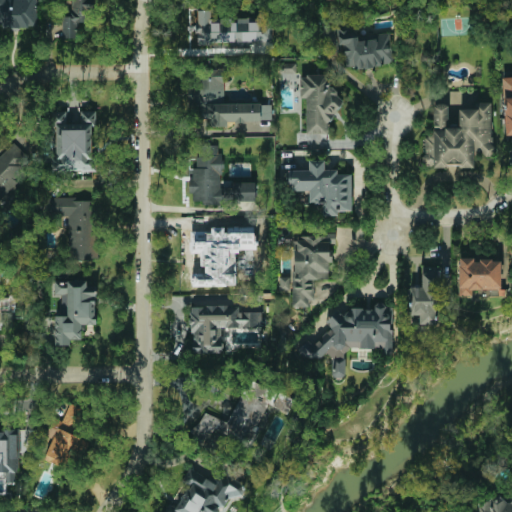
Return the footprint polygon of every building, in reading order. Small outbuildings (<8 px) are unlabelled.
[(0,0),(0,26),(37,26),(36,0),(0,0)] [(61,38),(77,38),(77,22),(93,22),(93,0),(72,0),(72,16),(61,16),(61,38)] [(272,42),(272,25),(261,25),(261,19),(210,19),(210,10),(196,10),(196,43),(272,42)] [(338,25),(321,25),(322,52),(338,51),(338,25)] [(389,32),(375,33),(375,39),(357,40),(355,25),(339,26),(343,68),(392,64),(389,32)] [(270,103),(224,104),(223,86),(222,71),(191,72),(191,85),(187,85),(188,117),(209,116),(210,126),(227,126),(227,121),(270,120),(270,103)] [(306,133),(327,133),(327,121),(338,121),(337,87),(328,87),(327,74),(299,75),(299,98),(305,98),(306,133)] [(504,135),(511,134),(511,76),(502,77),(504,135)] [(424,167),(474,166),(474,153),(492,153),(491,102),(476,102),(476,108),(458,109),(458,121),(448,121),(448,103),(432,104),(433,137),(423,137),(424,167)] [(94,170),(95,110),(76,110),(76,118),(67,118),(67,111),(51,111),(50,170),(94,170)] [(0,199),(17,183),(13,179),(32,161),(14,142),(0,156),(0,199)] [(220,144),(203,144),(203,155),(191,155),(192,203),(220,203),(220,144)] [(351,210),(351,174),(336,174),(336,170),(324,170),(324,160),(308,160),(308,170),(288,170),(288,190),(309,190),(309,203),(322,203),(322,215),(337,215),(337,211),(351,210)] [(255,200),(255,182),(232,182),(232,201),(255,200)] [(68,216),(68,259),(96,258),(96,198),(42,198),(42,216),(68,216)] [(236,286),(236,249),(254,249),(255,227),(225,227),(211,227),(211,232),(190,232),(190,253),(202,253),(202,274),(193,274),(192,286),(236,286)] [(292,306),(312,307),(313,279),(329,279),(330,243),(335,243),(335,235),(294,234),(292,306)] [(472,289),(500,289),(500,259),(473,259),(473,257),(458,257),(458,295),(471,296),(472,289)] [(421,286),(411,286),(411,315),(419,315),(418,324),(437,324),(437,266),(421,266),(421,286)] [(279,289),(288,290),(289,277),(280,276),(279,289)] [(54,345),(69,345),(69,339),(83,339),(83,324),(95,324),(95,292),(86,292),(86,280),(54,280),(54,295),(61,295),(61,315),(54,315),(54,345)] [(392,348),(392,330),(388,325),(392,321),(393,307),(385,306),(382,302),(378,302),(371,308),(350,307),(342,315),(337,309),(324,321),(331,328),(315,342),(305,342),(297,350),(304,358),(319,358),(326,351),(332,358),(332,376),(344,376),(345,352),(351,347),(392,348)] [(190,306),(191,353),(222,352),(221,327),(261,327),(261,311),(238,312),(238,305),(190,306)] [(228,422),(202,411),(191,436),(205,442),(211,429),(250,446),(258,428),(257,427),(273,390),(247,379),(228,422)] [(44,459),(73,471),(85,441),(72,435),(83,409),(69,403),(61,422),(55,419),(51,430),(55,432),(44,459)] [(0,494),(6,494),(5,482),(18,482),(17,446),(28,446),(28,431),(0,431),(0,494)] [(214,511),(218,505),(226,509),(237,487),(219,479),(217,482),(187,468),(181,481),(187,484),(177,506),(169,503),(164,511),(214,511)] [(475,502),(476,511),(511,511),(511,500),(509,504),(502,498),(475,502)]
